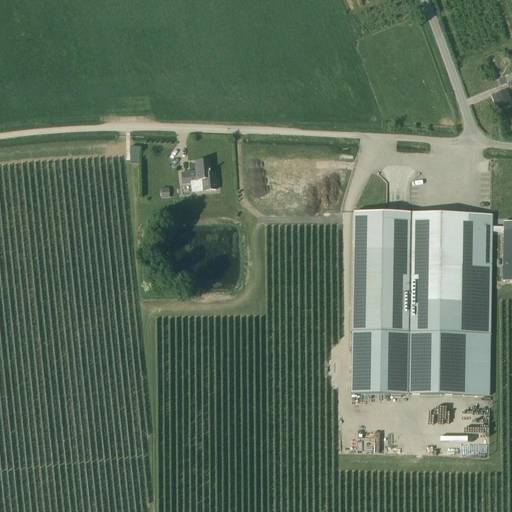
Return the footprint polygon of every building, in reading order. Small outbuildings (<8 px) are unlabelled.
[(511,74),(499,80),(501,88),(508,85),(510,89),(511,88),(511,74)] [(494,103),(498,110),(501,109),(511,105),(511,104),(507,91),(496,95),(497,98),(494,99),(495,102),(494,103)] [(142,162),(141,147),(130,147),(130,163),(142,162)] [(195,163),(196,173),(181,174),(182,185),(191,184),(192,193),(216,190),(214,173),(209,174),(208,161),(195,163)] [(490,191),(491,175),(475,175),(474,205),(493,205),(493,191),(490,191)] [(492,215),(353,213),(350,395),(489,397),(492,215)] [(511,232),(503,233),(503,280),(511,279),(511,232)] [(443,439),(442,437),(429,437),(429,456),(455,455),(454,439),(443,439)]
